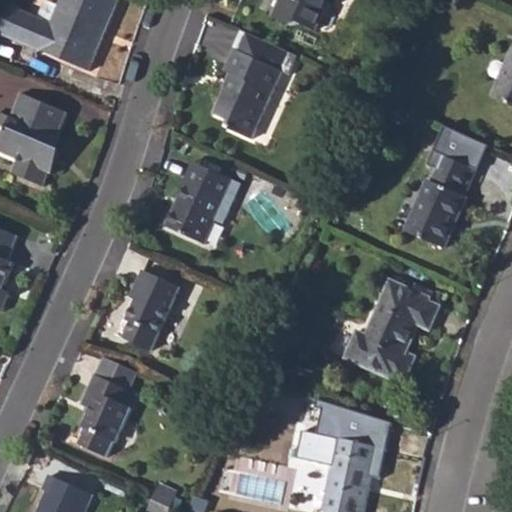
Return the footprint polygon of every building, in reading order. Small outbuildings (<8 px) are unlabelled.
[(40,18),(11,7),(0,33),(0,34),(91,72),(105,39),(102,38),(105,31),(108,32),(121,0),(63,0),(61,5),(53,24),(40,18)] [(47,0),(40,18),(53,24),(61,5),(48,0),(47,0)] [(282,0),(274,18),(291,26),(300,23),(317,31),(330,2),(335,5),(337,0),(282,0)] [(227,88),(215,115),(233,124),(231,129),(252,139),(284,72),(237,50),(226,72),(233,75),(236,76),(230,89),(227,88)] [(511,59),(494,97),(511,105),(511,59)] [(227,88),(230,89),(236,76),(233,75),(227,88)] [(0,146),(0,151),(18,160),(13,173),(46,188),(51,174),(54,176),(64,153),(61,151),(66,139),(60,137),(70,112),(23,93),(0,146)] [(408,232),(446,249),(469,199),(464,196),(480,159),(452,146),(436,184),(431,182),(408,232)] [(187,184),(191,186),(201,165),(196,163),(187,184)] [(187,184),(167,228),(206,246),(225,204),(233,207),(243,185),(201,165),(191,186),(187,184)] [(0,310),(5,312),(12,294),(5,290),(16,263),(11,261),(21,237),(0,228),(0,310)] [(121,338),(151,352),(181,288),(145,272),(132,300),(138,303),(121,338)] [(348,359),(396,381),(397,378),(407,383),(417,358),(409,354),(421,326),(433,331),(443,307),(431,302),(432,299),(393,281),(368,337),(359,333),(348,359)] [(98,377),(132,392),(140,375),(106,360),(98,377)] [(84,407),(87,408),(93,411),(89,417),(77,444),(107,458),(115,443),(117,444),(133,408),(126,405),(132,392),(98,377),(84,407)] [(126,405),(133,408),(139,395),(132,392),(126,405)] [(320,511),(367,511),(393,424),(319,398),(313,433),(303,432),(291,507),(320,511)] [(84,414),(89,417),(93,411),(87,408),(84,414)] [(86,511),(94,496),(51,477),(44,491),(48,493),(39,511),(86,511)] [(159,490),(177,498),(178,493),(161,486),(159,490)] [(154,500),(172,508),(177,498),(159,490),(154,500)] [(192,511),(194,511),(200,511),(206,501),(198,497),(192,511)] [(150,511),(151,511),(170,511),(172,508),(154,500),(150,511)]
